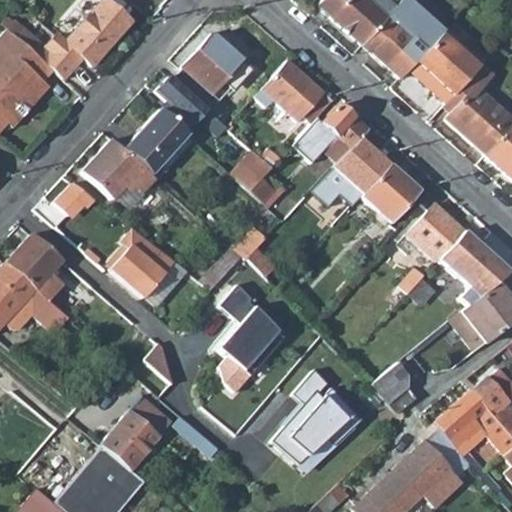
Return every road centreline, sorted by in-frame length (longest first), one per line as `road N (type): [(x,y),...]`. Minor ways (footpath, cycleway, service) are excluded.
road 1 (residential): [(5,198),(168,337),(186,408),(253,461)]
road 2 (residential): [(262,0),(511,225)]
road 3 (residential): [(5,198),(194,0)]
